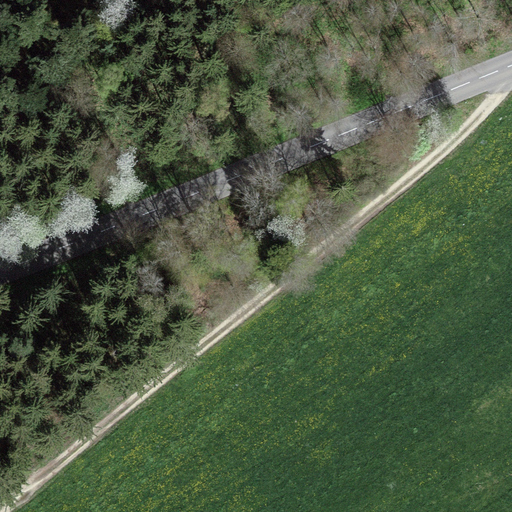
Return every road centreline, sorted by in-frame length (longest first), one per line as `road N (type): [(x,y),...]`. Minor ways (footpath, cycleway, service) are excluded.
road 1 (track): [(511,74),(436,156),(0,508)]
road 2 (tertiary): [(511,64),(0,270)]
